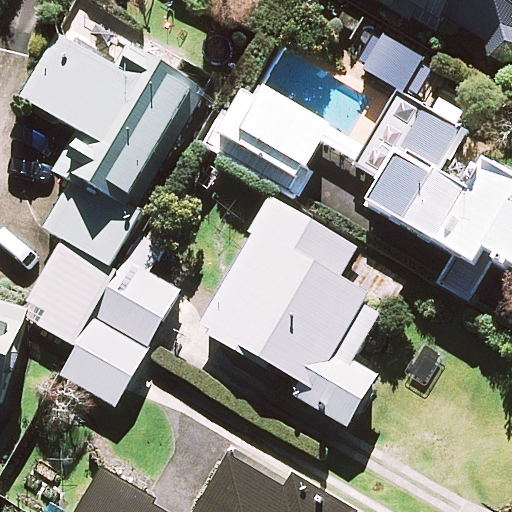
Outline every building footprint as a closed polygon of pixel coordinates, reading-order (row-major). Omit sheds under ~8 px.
[(511,0),(382,0),(511,69),(511,66),(511,0)] [(228,94),(76,9),(20,109),(104,156),(65,227),(129,265),(228,94)] [(429,149),(456,162),(473,129),(408,97),(385,142),(258,79),(221,153),(321,202),(343,158),(408,190),(429,149)] [(511,146),(506,143),(484,180),(456,162),(429,149),(408,190),(395,204),(506,269),(511,258),(511,146)] [(361,261),(285,214),(216,326),(363,416),(388,375),(363,360),(395,309),(349,281),(361,261)] [(81,345),(129,265),(65,227),(17,307),(49,320),(81,345)] [(182,296),(130,267),(66,382),(118,411),(182,296)] [(0,392),(24,400),(49,320),(0,304),(0,392)] [(333,511),(236,456),(203,511),(194,511),(118,467),(92,511),(333,511)]
